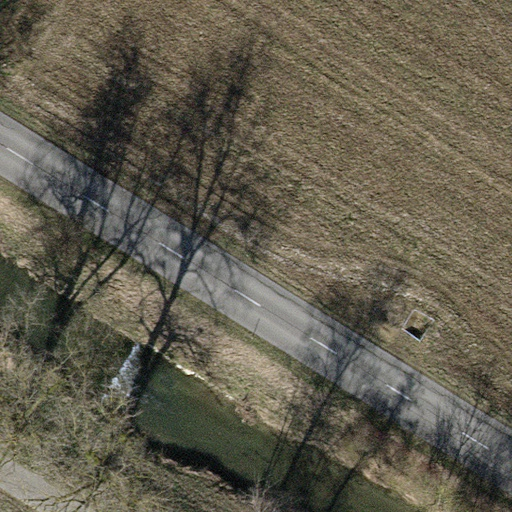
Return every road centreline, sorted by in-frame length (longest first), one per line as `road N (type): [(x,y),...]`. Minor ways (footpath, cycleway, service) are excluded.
road 1 (tertiary): [(511,441),(0,122)]
road 2 (track): [(0,437),(124,511)]
